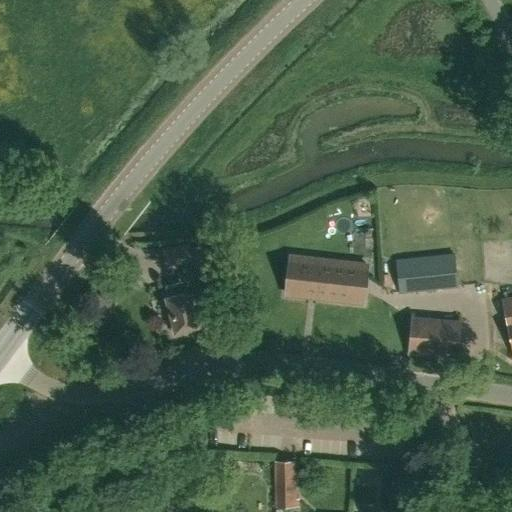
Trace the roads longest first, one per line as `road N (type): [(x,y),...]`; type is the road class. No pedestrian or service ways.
road 1 (residential): [(511,397),(245,360),(100,396),(52,389),(0,358)]
road 2 (tertiary): [(0,354),(170,138),(305,0)]
